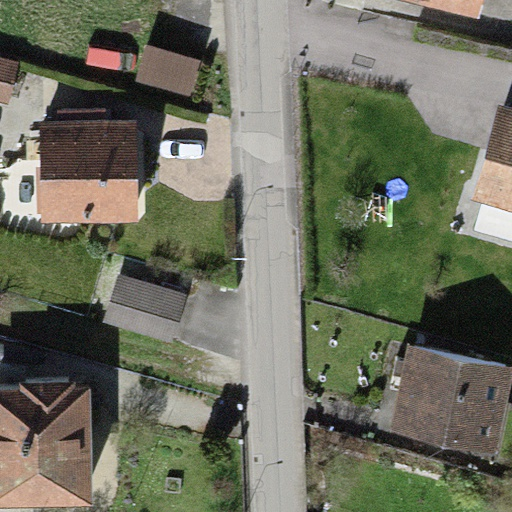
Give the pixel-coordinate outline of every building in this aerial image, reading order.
[(202,52),(143,38),(134,74),(193,90),(202,52)] [(17,67),(0,62),(0,93),(8,95),(17,67)] [(56,125),(38,127),(45,208),(134,201),(128,119),(87,122),(87,114),(55,116),(56,125)] [(511,122),(493,190),(511,195),(511,122)] [(123,280),(111,316),(168,335),(180,299),(123,280)] [(404,376),(394,425),(499,446),(511,378),(511,365),(410,345),(406,361),(395,359),(392,374),(404,376)] [(27,386),(0,386),(0,495),(84,495),(84,386),(70,386),(70,384),(27,384),(27,386)]
